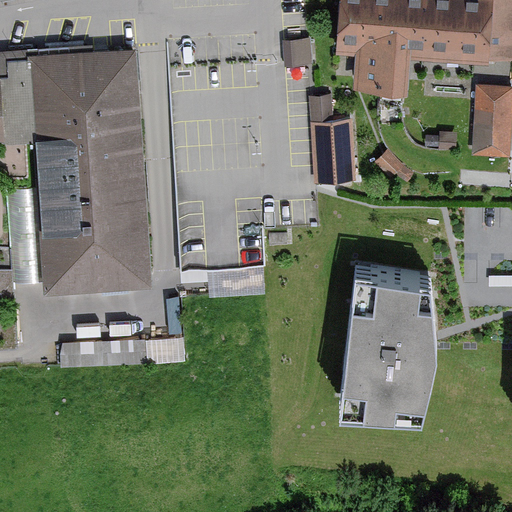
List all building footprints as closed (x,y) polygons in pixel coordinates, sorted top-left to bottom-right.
[(511,0),(340,0),(337,52),(357,53),(354,81),(408,85),(410,56),(490,62),(490,56),(511,57),(511,0)] [(284,35),(288,61),(315,57),(311,31),(284,35)] [(0,127),(1,128),(2,140),(35,138),(45,285),(151,278),(136,43),(0,51),(0,127)] [(511,129),(511,84),(475,83),(473,152),(511,154),(511,129)] [(355,182),(351,118),(330,119),(328,95),(310,96),(315,184),(355,182)] [(402,165),(386,151),(376,162),(392,176),(402,165)] [(439,344),(434,268),(355,261),(341,404),(422,408),(439,344)] [(185,357),(185,333),(63,337),(64,361),(185,357)]
